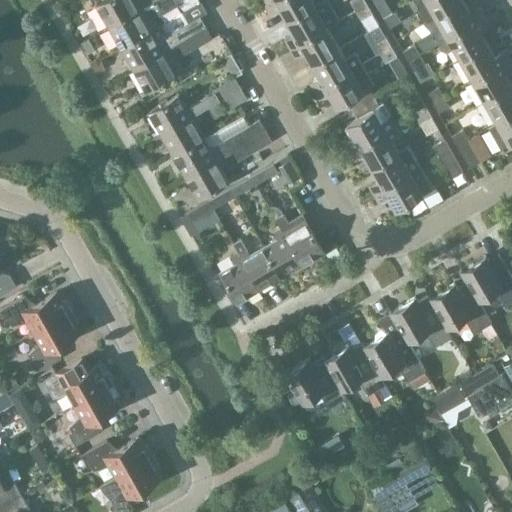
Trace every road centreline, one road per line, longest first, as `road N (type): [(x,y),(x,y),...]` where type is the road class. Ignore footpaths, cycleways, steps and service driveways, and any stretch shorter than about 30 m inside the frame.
road 1 (residential): [(175,511),(198,490),(198,466),(72,245),(41,214),(0,200)]
road 2 (residential): [(374,259),(219,0)]
road 3 (residential): [(374,259),(511,181)]
road 4 (residential): [(241,337),(374,259)]
